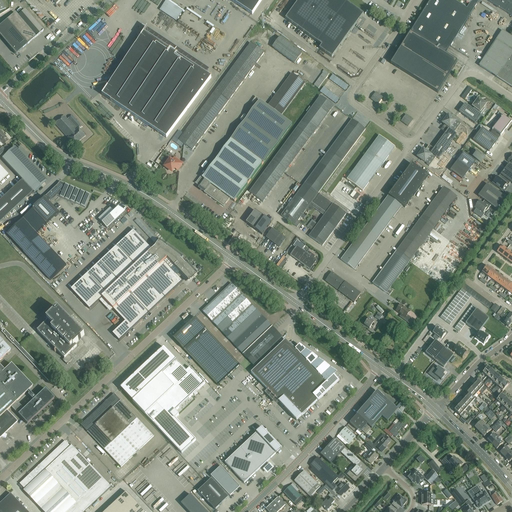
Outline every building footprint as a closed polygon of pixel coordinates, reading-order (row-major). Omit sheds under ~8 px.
[(229,0),(252,15),(261,0),(229,0)] [(298,0),(285,19),(322,45),(319,49),(332,58),(363,14),(343,0),(298,0)] [(449,0),(430,0),(400,49),(391,64),(437,93),(457,62),(440,52),(445,44),(450,47),(468,19),(467,17),(467,15),(466,14),(466,12),(465,11),(464,10),(463,9),(462,8),(449,0)] [(449,0),(462,8),(463,9),(464,10),(465,11),(466,12),(466,14),(467,15),(467,17),(468,19),(479,0),(449,0)] [(511,0),(485,0),(511,16),(511,0)] [(18,16),(15,13),(0,25),(0,36),(16,54),(27,45),(43,31),(25,10),(18,16)] [(102,95),(166,138),(211,78),(177,55),(181,50),(172,44),(169,49),(144,33),(147,28),(102,95)] [(511,37),(502,31),(480,65),(479,66),(497,77),(511,54),(511,37)] [(272,47),(294,64),(302,54),(280,38),(272,47)] [(250,43),(179,140),(192,150),(264,53),(250,43)] [(92,60),(105,75),(114,66),(100,52),(92,60)] [(511,54),(497,77),(511,87),(511,54)] [(259,100),(231,139),(239,145),(252,155),(263,163),(292,124),(281,116),(305,84),(292,74),(268,106),(259,100)] [(323,93),(329,97),(332,92),(327,88),(323,93)] [(371,99),(378,104),(382,98),(376,93),(371,99)] [(320,96),(273,160),(286,170),(333,106),(320,96)] [(478,99),(473,106),(474,107),(473,110),(465,104),(459,112),(475,124),(481,116),(480,115),(484,109),(483,108),(485,104),(478,99)] [(401,121),(408,126),(413,120),(406,115),(401,121)] [(439,141),(447,147),(456,135),(449,129),(450,128),(450,129),(456,121),(448,115),(442,123),(444,124),(441,129),(445,133),(439,141)] [(492,130),(493,130),(500,136),(504,132),(504,131),(505,129),(506,130),(506,129),(511,121),(511,122),(503,116),(503,115),(502,117),(501,117),(500,118),(501,118),(492,130)] [(72,116),(67,120),(64,116),(55,124),(68,138),(81,126),(79,124),(80,124),(79,123),(72,116)] [(352,120),(305,184),(318,194),(365,130),(352,120)] [(82,127),(81,126),(68,138),(75,146),(85,136),(79,130),(82,127)] [(128,134),(142,144),(146,138),(132,128),(128,134)] [(497,140),(500,136),(493,130),(492,130),(490,134),(482,128),(473,140),(489,152),(498,140),(497,140)] [(347,180),(363,191),(395,147),(379,136),(347,180)] [(252,155),(239,145),(231,139),(202,178),(201,177),(195,184),(205,191),(204,192),(223,207),(230,199),(234,202),(263,163),(252,155)] [(447,147),(439,141),(433,149),(429,146),(425,151),(423,149),(417,157),(425,162),(431,155),(430,155),(431,153),(439,159),(447,147)] [(1,159),(21,180),(0,200),(0,221),(32,192),(34,193),(46,181),(32,166),(25,159),(14,147),(1,159)] [(457,162),(469,171),(474,163),(477,165),(479,162),(480,163),(484,158),(484,156),(476,150),(475,150),(474,150),(475,151),(470,157),(463,153),(457,162)] [(177,171),(182,164),(174,158),(172,161),(170,159),(165,167),(172,172),(174,169),(177,171)] [(286,170),(273,160),(249,192),(263,202),(286,170)] [(469,171),(457,162),(450,171),(462,180),(469,171)] [(412,164),(388,196),(341,260),(354,270),(402,206),(405,208),(428,176),(412,164)] [(0,182),(8,175),(0,166),(0,182)] [(293,178),(298,169),(292,166),(287,174),(293,178)] [(500,175),(503,177),(501,180),(497,177),(496,178),(495,178),(493,181),(494,181),(493,183),(502,190),(506,184),(508,185),(510,182),(511,183),(511,174),(505,169),(500,175)] [(91,195),(60,182),(31,209),(46,225),(59,213),(49,203),(57,196),(85,208),(91,195)] [(318,194),(305,184),(281,216),(294,226),(309,205),(315,210),(324,198),(318,194)] [(475,207),(483,213),(484,211),(485,211),(486,211),(491,206),(498,211),(507,199),(487,184),(478,196),(485,202),(484,204),(483,204),(479,201),(475,207)] [(443,187),(373,283),(386,293),(457,197),(443,187)] [(284,200),(287,201),(293,191),(291,189),(284,200)] [(324,198),(317,207),(315,210),(324,216),(318,224),(312,220),(306,227),(312,231),(309,236),(322,246),(346,214),(332,204),(324,198)] [(250,214),(253,210),(240,199),(237,204),(250,214)] [(114,212),(110,208),(98,219),(99,220),(107,229),(125,211),(118,207),(118,208),(114,212)] [(254,210),(245,223),(262,235),(271,222),(254,210)] [(243,222),(245,219),(232,212),(231,215),(243,222)] [(6,234),(50,281),(66,265),(22,218),(6,234)] [(78,230),(85,237),(87,235),(80,227),(78,230)] [(279,247),(285,239),(272,229),(266,237),(279,247)] [(179,278),(180,277),(185,282),(189,282),(191,280),(192,280),(197,276),(197,272),(186,260),(184,263),(181,259),(183,256),(169,246),(167,248),(166,248),(166,247),(166,243),(160,239),(155,246),(155,247),(152,250),(133,230),(71,289),(90,309),(102,298),(125,322),(112,334),(119,341),(182,282),(179,278)] [(510,245),(506,250),(502,256),(507,260),(511,253),(509,251),(510,251),(511,248),(511,242),(506,239),(506,240),(508,242),(507,243),(510,245)] [(502,245),(497,253),(502,256),(506,250),(504,248),(505,247),(502,245)] [(307,253),(297,246),(290,255),(297,260),(300,256),(302,258),(303,256),(304,257),(307,253)] [(308,251),(307,253),(304,257),(303,256),(302,258),(300,256),(297,260),(310,270),(314,263),(315,264),(316,263),(315,262),(317,261),(313,258),(315,256),(308,251)] [(487,266),(481,273),(484,275),(484,274),(487,276),(492,270),(487,266)] [(325,281),(332,273),(326,268),(319,278),(324,282),(324,280),(325,281)] [(492,270),(487,276),(486,277),(489,279),(489,278),(492,280),(496,273),(492,270)] [(341,293),(348,284),(345,282),(332,273),(325,281),(339,291),(338,291),(341,293)] [(496,273),(492,280),(491,280),(493,282),(494,281),(496,283),(501,277),(496,273)] [(501,277),(496,283),(496,284),(498,286),(499,285),(501,287),(506,280),(501,277)] [(506,280),(501,287),(501,288),(503,289),(504,289),(506,290),(511,284),(506,280)] [(243,354),(272,327),(231,284),(202,311),(243,354)] [(361,294),(348,284),(341,293),(354,303),(361,294)] [(401,315),(399,317),(408,323),(412,318),(407,315),(410,312),(400,305),(396,311),(401,315)] [(495,305),(494,306),(491,310),(495,314),(497,315),(495,313),(499,308),(495,305)] [(502,307),(499,312),(511,322),(511,314),(510,313),(508,316),(506,315),(505,314),(503,314),(503,313),(505,310),(502,307)] [(72,360),(68,355),(77,347),(75,345),(84,336),(57,309),(46,319),(48,321),(37,331),(64,359),(63,360),(67,365),(72,360)] [(472,315),(471,317),(483,326),(489,319),(476,309),(475,311),(474,313),(472,315)] [(511,322),(499,312),(497,314),(500,317),(503,319),(505,320),(503,323),(508,327),(511,322)] [(378,313),(374,316),(380,322),(383,318),(378,313)] [(467,323),(465,324),(478,334),(483,326),(471,317),(470,318),(468,320),(467,323)] [(195,318),(173,339),(218,386),(240,365),(195,318)] [(374,320),(372,321),(369,318),(364,325),(369,329),(371,327),(373,328),(377,323),(374,320)] [(494,318),(489,324),(501,334),(506,328),(494,318)] [(272,327),(243,354),(253,365),(271,348),(282,337),(272,327)] [(436,341),(438,343),(446,334),(445,334),(437,327),(436,328),(435,328),(433,331),(434,332),(433,333),(435,335),(433,337),(437,340),(436,341)] [(1,331),(6,337),(12,344),(13,344),(48,381),(51,379),(4,329),(1,331)] [(485,333),(484,335),(481,332),(476,338),(476,339),(476,338),(484,344),(483,344),(484,344),(489,338),(488,337),(488,338),(487,337),(489,335),(485,333)] [(0,438),(17,422),(7,411),(11,407),(27,424),(54,399),(45,389),(35,398),(28,391),(32,387),(11,364),(4,371),(0,366),(0,360),(10,351),(0,339),(0,438)] [(339,381),(340,380),(342,378),(340,376),(336,373),(337,373),(299,346),(295,349),(290,344),(289,344),(285,340),(280,345),(251,373),(296,421),(317,401),(318,401),(339,381)] [(435,341),(430,347),(439,354),(444,348),(435,341)] [(457,345),(453,351),(462,358),(467,353),(457,345)] [(120,388),(133,401),(176,360),(164,347),(120,388)] [(430,347),(425,353),(434,361),(439,354),(430,347)] [(444,348),(439,354),(449,361),(454,355),(444,348)] [(422,368),(425,364),(427,365),(432,360),(423,353),(421,356),(418,353),(412,360),(422,368)] [(439,354),(434,361),(444,368),(449,361),(439,354)] [(196,440),(176,418),(179,415),(176,411),(194,395),(195,396),(198,394),(196,392),(205,383),(202,380),(201,380),(190,368),(186,371),(176,360),(133,401),(181,453),(192,443),(192,444),(196,440)] [(444,370),(436,364),(431,370),(437,375),(435,378),(439,381),(444,375),(442,373),(444,370)] [(487,376),(493,369),(492,367),(490,369),(488,367),(481,374),(483,376),(484,374),(487,376)] [(489,378),(486,381),(484,384),(486,385),(496,374),(494,372),(495,371),(493,369),(487,376),(489,378)] [(498,376),(496,374),(486,385),(488,386),(489,384),(490,385),(492,382),(495,384),(501,376),(500,375),(498,376)] [(501,376),(495,384),(497,386),(494,389),(496,390),(504,382),(502,380),(503,378),(501,376)] [(481,384),(476,379),(475,381),(476,383),(474,385),(483,393),(487,389),(481,384)] [(504,382),(496,390),(498,392),(500,389),(503,391),(509,384),(508,382),(506,384),(504,382)] [(471,386),(469,387),(477,394),(479,392),(481,395),(483,393),(474,385),(472,387),(471,386)] [(477,394),(469,387),(468,389),(469,391),(467,393),(469,395),(476,401),(477,399),(475,397),(477,394)] [(402,414),(381,395),(377,392),(374,395),(357,415),(349,423),(358,431),(361,431),(367,424),(372,428),(382,417),(387,422),(394,414),(399,418),(402,414)] [(84,429),(79,433),(81,435),(86,430),(121,467),(154,436),(114,394),(81,425),(84,429)] [(469,395),(467,397),(465,395),(463,397),(471,404),(473,402),(476,404),(478,402),(476,401),(469,395)] [(500,404),(507,397),(505,395),(504,397),(501,395),(500,396),(494,403),(496,405),(498,402),(500,404)] [(464,400),(462,403),(470,410),(472,409),(469,406),(471,404),(463,397),(462,399),(464,400)] [(507,397),(500,404),(503,406),(500,409),(502,411),(510,402),(507,400),(509,398),(507,397)] [(239,405),(232,398),(217,413),(218,414),(219,413),(225,419),(239,405)] [(510,402),(502,411),(503,412),(506,409),(508,411),(511,407),(511,403),(511,404),(510,402)] [(470,410),(462,403),(460,405),(458,403),(456,405),(464,412),(466,410),(469,412),(470,410)] [(464,412),(456,405),(455,407),(456,408),(454,411),(462,417),(465,413),(464,412)] [(239,428),(252,415),(246,409),(229,426),(235,431),(232,429),(236,425),(239,428)] [(486,415),(488,417),(491,420),(495,416),(490,411),(486,415)] [(395,425),(389,432),(396,438),(399,434),(397,433),(401,428),(403,430),(407,425),(403,422),(402,424),(399,421),(399,422),(396,420),(393,423),(395,425)] [(479,432),(485,426),(487,425),(482,420),(480,422),(475,427),(479,432)] [(367,425),(362,431),(366,434),(371,429),(367,425)] [(490,431),(485,426),(479,432),(484,437),(490,431)] [(356,437),(345,427),(339,435),(349,444),(356,437)] [(244,483),(281,449),(262,428),(225,463),(244,483)] [(73,441),(68,445),(65,441),(20,484),(25,489),(23,491),(37,505),(40,508),(40,509),(43,511),(84,511),(111,487),(72,446),(79,439),(78,437),(81,435),(79,433),(76,436),(75,434),(73,436),(71,435),(69,437),(73,441)] [(372,448),(375,451),(377,448),(382,453),(387,446),(391,441),(387,439),(389,437),(385,433),(379,440),(374,445),(372,448)] [(497,435),(496,437),(493,434),(487,440),(488,440),(492,445),(500,437),(497,435)] [(500,437),(492,445),(496,449),(497,449),(502,444),(500,441),(502,439),(500,437)] [(355,482),(362,475),(368,468),(349,451),(348,452),(334,439),(320,455),(330,464),(341,453),(353,464),(355,466),(347,475),(348,476),(355,482)] [(370,453),(367,456),(366,454),(365,454),(363,456),(363,457),(365,458),(365,459),(371,464),(378,457),(373,453),(375,451),(372,448),(367,443),(365,446),(368,449),(369,452),(370,453)] [(505,457),(511,452),(506,447),(500,453),(505,457)] [(421,456),(416,459),(421,465),(425,462),(421,456)] [(459,460),(458,461),(454,457),(449,462),(448,461),(445,464),(448,466),(450,463),(457,469),(463,463),(459,460)] [(338,477),(320,459),(320,460),(318,458),(310,466),(312,468),(310,470),(326,485),(323,487),(324,488),(326,489),(332,484),(333,483),(334,481),(338,477)] [(273,467),(270,464),(263,470),(266,473),(268,475),(274,469),(273,467)] [(176,497),(147,465),(137,474),(150,489),(155,485),(153,482),(155,480),(173,500),(176,497)] [(225,482),(230,477),(221,467),(216,471),(225,482)] [(220,486),(225,482),(216,471),(211,476),(220,486)] [(421,478),(422,477),(416,471),(409,479),(415,484),(416,484),(418,486),(424,480),(421,478)] [(425,480),(430,485),(431,485),(432,486),(442,482),(433,471),(425,480)] [(317,484),(307,474),(304,472),(295,481),(307,494),(317,484)] [(142,493),(148,488),(135,476),(126,486),(140,499),(144,495),(142,493)] [(225,482),(235,492),(236,491),(237,491),(236,490),(240,487),(230,477),(225,482)] [(198,492),(215,510),(229,497),(212,479),(198,492)] [(235,492),(225,482),(220,486),(230,497),(233,493),(233,494),(234,493),(233,493),(235,492)] [(336,486),(333,483),(332,484),(326,489),(330,493),(332,495),(333,496),(337,492),(341,496),(345,492),(349,488),(343,483),(342,485),(340,482),(336,486)] [(296,505),(303,498),(291,485),(283,492),(296,505)] [(477,486),(474,488),(485,505),(491,501),(485,491),(482,493),(477,486)] [(471,490),(468,492),(472,499),(472,500),(473,499),(479,508),(485,505),(474,488),(471,490)] [(120,497),(124,501),(130,496),(126,492),(120,497)] [(329,497),(324,502),(323,501),(322,501),(321,502),(321,504),(322,505),(328,511),(332,506),(331,505),(334,502),(330,497),(332,495),(330,493),(328,496),(329,497)] [(496,500),(500,497),(497,493),(492,496),(491,494),(490,494),(494,501),(496,500)] [(27,511),(10,494),(0,503),(0,511),(27,511)] [(188,511),(206,511),(190,495),(181,504),(188,511)] [(395,499),(396,500),(392,505),(397,509),(399,506),(401,507),(402,506),(403,507),(407,502),(398,495),(395,499)] [(130,496),(124,501),(128,506),(134,500),(130,496)] [(128,506),(124,501),(120,497),(116,501),(124,509),(128,506)] [(277,511),(285,505),(278,497),(265,509),(268,511),(277,511)] [(127,511),(129,511),(132,510),(138,504),(134,500),(128,506),(124,509),(127,511)] [(127,511),(124,509),(116,501),(112,505),(118,511),(127,511)]
